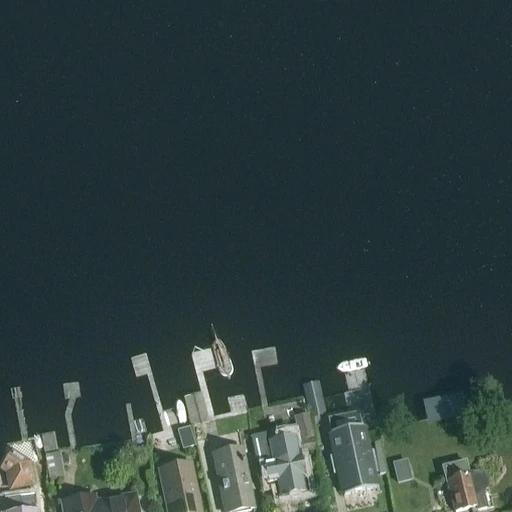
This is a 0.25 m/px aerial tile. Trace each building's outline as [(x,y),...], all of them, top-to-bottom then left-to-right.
[(191,428),(209,423),(201,393),(183,398),(191,428)] [(371,456),(367,456),(359,414),(328,420),(336,459),(332,460),(336,478),(340,477),(343,493),(374,487),(372,478),(376,478),(371,456)] [(303,453),(315,450),(307,415),(294,419),(299,443),(301,442),(303,453)] [(41,436),(49,482),(64,480),(59,453),(57,453),(53,434),(41,436)] [(256,464),(264,462),(269,485),(277,484),(278,485),(295,481),(294,480),(303,478),(294,436),(269,441),(268,434),(250,438),(256,464)] [(244,511),(254,510),(250,492),(242,451),(214,457),(224,511),(244,511)] [(406,461),(393,464),(398,484),(411,480),(406,461)] [(465,462),(458,464),(441,468),(444,483),(448,482),(454,511),(463,511),(476,509),(474,496),(477,495),(480,495),(482,494),(483,493),(485,491),(486,488),(487,486),(487,483),(485,480),(484,478),(482,477),(480,476),(478,475),(476,475),(469,477),(465,462)] [(170,511),(198,511),(193,486),(191,487),(187,466),(164,471),(168,491),(166,491),(170,511)] [(138,511),(135,494),(96,502),(96,498),(61,505),(62,511),(138,511)] [(35,511),(33,496),(18,498),(19,511),(35,511)]
